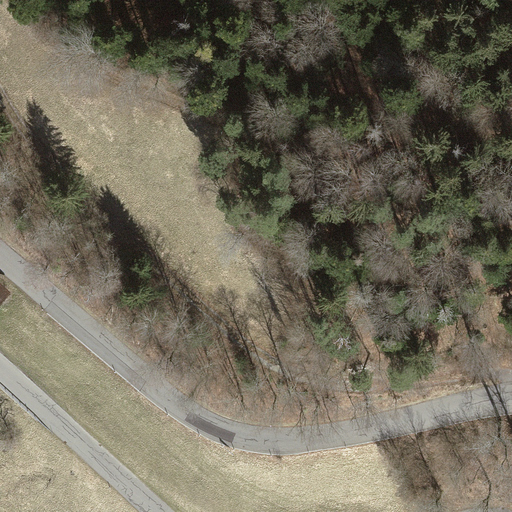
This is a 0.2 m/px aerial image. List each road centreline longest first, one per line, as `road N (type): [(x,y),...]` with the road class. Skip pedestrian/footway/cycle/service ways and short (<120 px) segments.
road 1 (track): [(511,378),(315,381),(251,360),(14,124),(0,99)]
road 2 (tertiary): [(0,253),(180,401),(230,431),(265,440),(338,434),(511,398)]
road 3 (tertiary): [(156,511),(0,365)]
